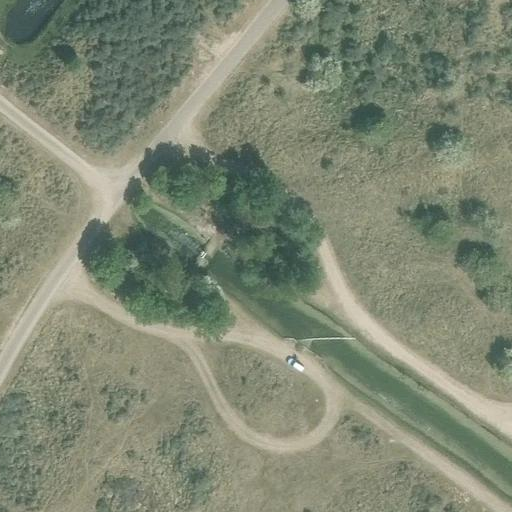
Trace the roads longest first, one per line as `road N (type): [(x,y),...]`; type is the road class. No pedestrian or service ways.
road 1 (track): [(511,429),(370,319),(340,272),(305,182),(281,162),(247,156),(176,119)]
road 2 (track): [(0,382),(117,192),(176,119)]
road 3 (track): [(275,0),(176,119)]
